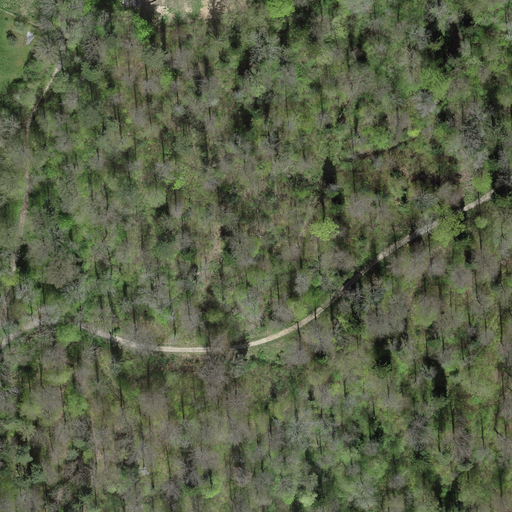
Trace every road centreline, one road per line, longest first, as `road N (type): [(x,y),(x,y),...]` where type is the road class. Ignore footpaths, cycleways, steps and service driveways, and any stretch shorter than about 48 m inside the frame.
road 1 (track): [(511,176),(390,244),(329,302),(262,341),(151,349),(44,318),(0,346)]
road 2 (track): [(25,178),(28,202),(0,328)]
